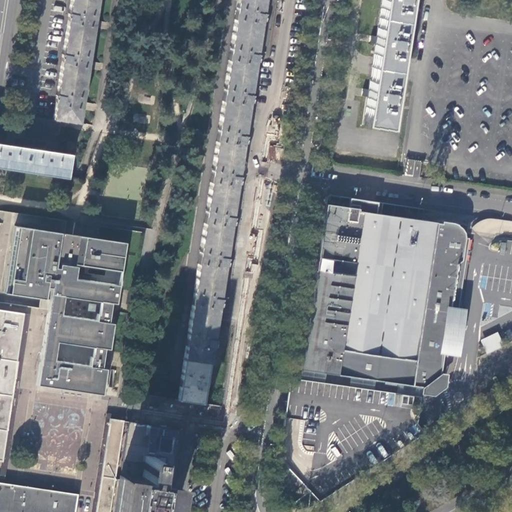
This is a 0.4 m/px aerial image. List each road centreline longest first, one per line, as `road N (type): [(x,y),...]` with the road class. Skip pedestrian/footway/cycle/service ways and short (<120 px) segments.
road 1 (residential): [(301,172),(256,456)]
road 2 (residential): [(301,172),(511,202)]
road 3 (secondary): [(511,402),(338,511)]
road 4 (residential): [(326,0),(301,172)]
road 5 (unknown): [(469,21),(456,141),(463,156),(481,164)]
road 6 (unknown): [(481,164),(500,25)]
